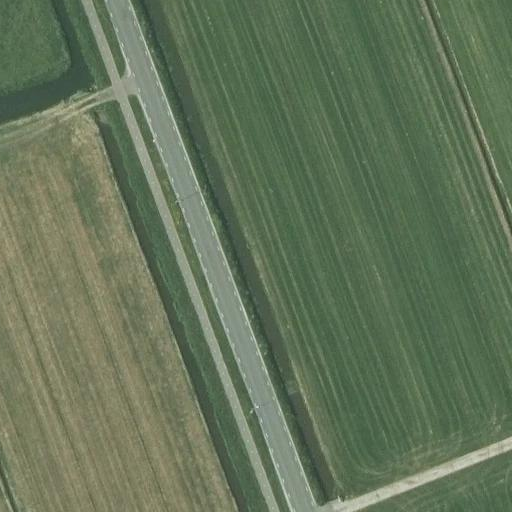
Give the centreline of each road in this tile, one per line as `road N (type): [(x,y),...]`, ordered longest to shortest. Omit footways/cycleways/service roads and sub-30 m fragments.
road 1 (tertiary): [(303,511),(114,0)]
road 2 (track): [(344,511),(511,443)]
